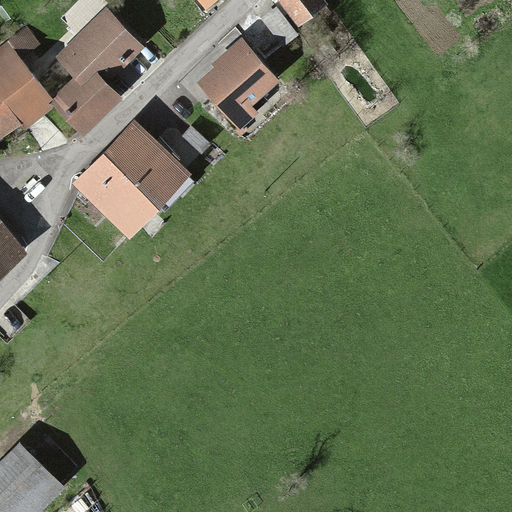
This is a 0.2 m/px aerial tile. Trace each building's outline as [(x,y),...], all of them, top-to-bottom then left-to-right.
[(198,0),(206,9),(217,0),(198,0)] [(323,0),(278,0),(298,26),(327,5),(323,0)] [(276,6),(261,18),(284,46),(298,34),(276,6)] [(106,7),(53,57),(74,79),(54,98),(52,100),(83,137),(122,99),(107,84),(145,48),(106,7)] [(26,26),(8,41),(23,59),(41,45),(26,26)] [(238,39),(191,84),(230,125),(278,80),(238,39)] [(23,59),(8,41),(0,46),(0,96),(21,125),(26,128),(53,108),(49,103),(52,100),(54,98),(23,59)] [(0,96),(0,139),(21,125),(0,96)] [(134,119),(70,184),(127,239),(190,174),(134,119)] [(0,277),(22,259),(0,232),(0,277)] [(20,443),(0,462),(0,511),(41,511),(65,488),(20,443)]
